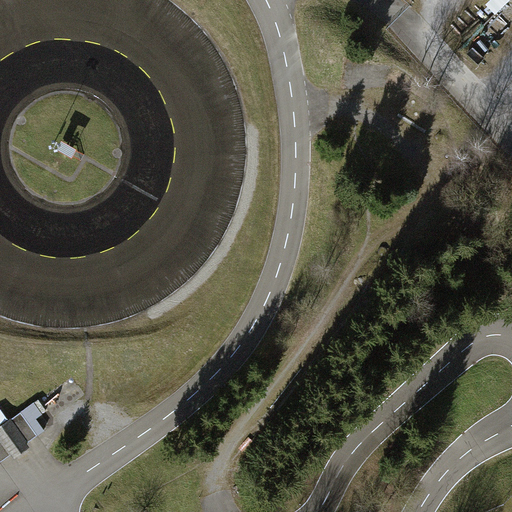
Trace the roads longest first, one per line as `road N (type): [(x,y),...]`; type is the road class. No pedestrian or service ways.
road 1 (track): [(294,99),(386,115),(428,165),(428,193),(368,243),(238,432),(213,484),(220,511)]
road 2 (unclassified): [(511,139),(399,17),(366,0)]
